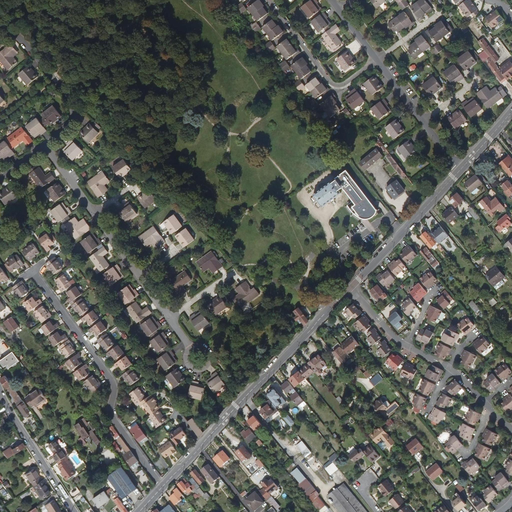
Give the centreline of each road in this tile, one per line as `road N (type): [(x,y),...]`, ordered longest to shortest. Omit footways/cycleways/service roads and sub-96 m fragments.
road 1 (tertiary): [(163,486),(349,288)]
road 2 (residential): [(163,486),(113,418),(113,381),(34,271)]
road 3 (tertiary): [(349,288),(459,169)]
road 4 (residential): [(44,145),(68,124),(72,103),(0,23)]
road 5 (residential): [(376,60),(333,84),(269,0)]
road 6 (residential): [(74,511),(0,391)]
road 7 (unknown): [(322,492),(244,398)]
